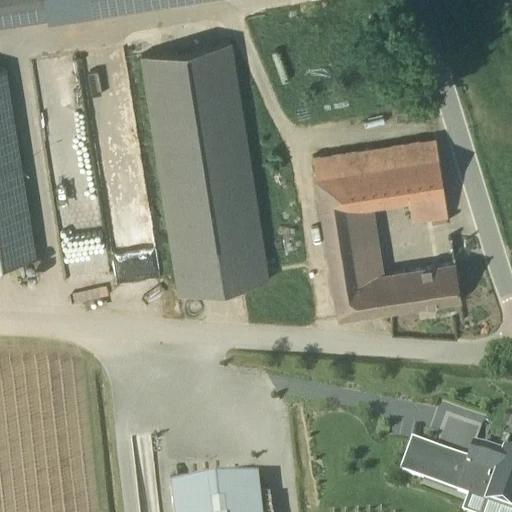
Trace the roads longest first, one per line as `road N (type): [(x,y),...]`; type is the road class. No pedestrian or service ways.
road 1 (track): [(511,341),(485,352),(0,322)]
road 2 (residential): [(511,304),(500,284),(425,0)]
